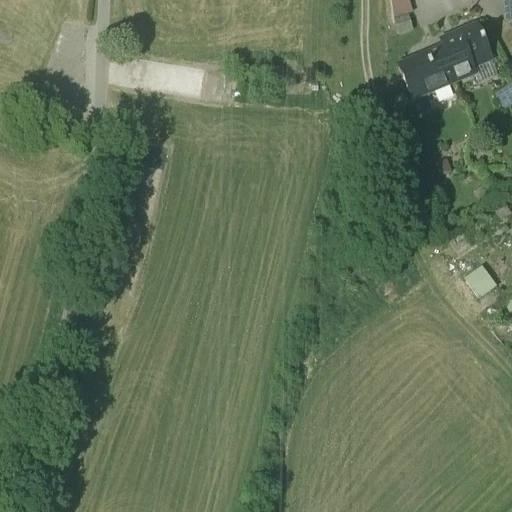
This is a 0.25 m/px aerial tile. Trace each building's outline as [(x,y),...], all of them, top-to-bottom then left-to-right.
[(408,0),(391,0),(396,33),(412,31),(408,0)] [(444,50),(398,69),(413,103),(474,77),(471,72),(490,64),(476,29),(441,43),(444,50)] [(511,83),(493,95),(504,112),(511,107),(511,83)] [(481,268),(463,280),(478,301),(495,290),(481,268)] [(511,296),(498,307),(506,317),(511,312),(511,296)]
